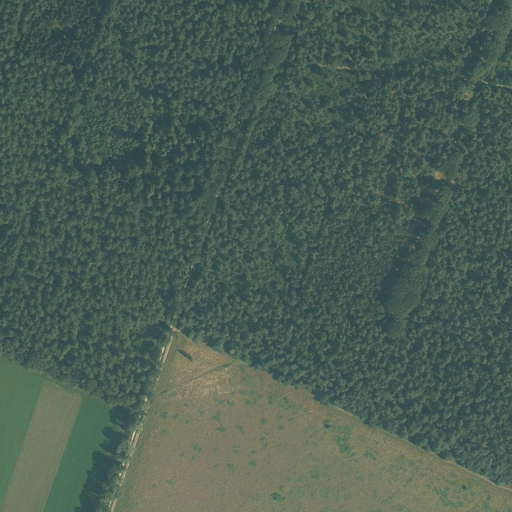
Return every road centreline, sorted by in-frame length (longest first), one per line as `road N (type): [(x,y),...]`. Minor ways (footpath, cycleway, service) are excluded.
road 1 (track): [(504,0),(357,418)]
road 2 (track): [(173,328),(511,492)]
road 3 (track): [(288,0),(173,328)]
road 4 (track): [(266,376),(373,71)]
road 5 (track): [(104,0),(0,303)]
road 6 (track): [(0,44),(248,115)]
road 7 (track): [(265,53),(511,87)]
road 8 (track): [(0,200),(190,280)]
road 9 (track): [(511,279),(450,461)]
road 10 (track): [(0,345),(146,406)]
